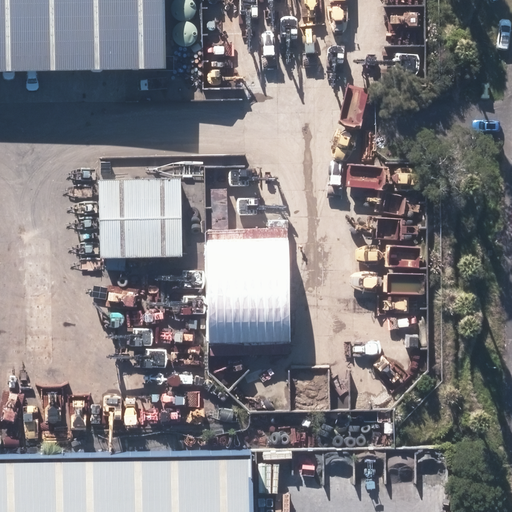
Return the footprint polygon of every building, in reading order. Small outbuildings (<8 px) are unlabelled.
[(167,0),(0,0),(0,70),(169,67),(167,0)] [(100,177),(101,257),(181,256),(179,176),(100,177)] [(198,239),(198,317),(279,316),(279,239),(198,239)] [(32,361),(47,361),(47,352),(32,352),(32,361)] [(0,511),(249,511),(248,452),(0,458),(0,511)]
